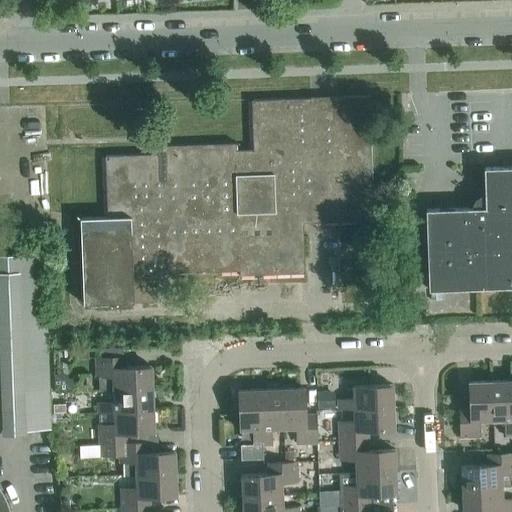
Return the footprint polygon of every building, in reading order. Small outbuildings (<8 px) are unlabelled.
[(101,0),(89,0),(91,11),(103,10),(101,0)] [(162,153),(105,155),(108,217),(80,218),(83,304),(156,301),(155,273),(239,270),(239,275),(305,272),(303,223),(374,220),(369,95),(252,99),(254,149),(236,150),(236,142),(162,145),(162,153)] [(511,286),(511,166),(484,167),(485,194),(481,194),(478,196),(476,198),(474,201),(472,204),(472,207),(426,209),(429,289),(511,286)] [(0,429),(50,427),(44,252),(0,253),(0,429)] [(96,377),(99,377),(99,389),(113,389),(153,388),(152,365),(125,366),(125,356),(96,357),(96,377)] [(62,374),(55,374),(56,390),(72,390),(71,382),(62,374)] [(511,379),(491,381),(492,421),(505,420),(505,436),(511,435),(511,379)] [(492,421),(491,381),(469,381),(470,408),(459,408),(460,438),(480,437),(479,421),(492,421)] [(338,409),(354,408),(394,406),(393,384),(353,386),(353,399),(337,399),(338,409)] [(304,387),(282,388),(284,428),(297,428),(297,444),(317,443),(316,414),(305,414),(304,387)] [(154,409),(153,388),(113,389),(113,402),(97,402),(98,412),(114,411),(154,409)] [(284,428),(282,388),(261,389),(263,445),(272,444),(271,428),(284,428)] [(263,445),(261,389),(239,390),(240,430),(253,429),(254,444),(241,445),(241,459),(263,458),(263,445)] [(335,407),(334,390),(318,390),(318,408),(335,407)] [(64,404),(53,404),(54,413),(65,413),(64,404)] [(394,428),(394,406),(354,408),(354,421),(338,421),(339,441),(368,440),(368,429),(394,428)] [(154,431),(154,409),(114,411),(114,424),(98,424),(99,444),(119,443),(128,443),(128,432),(154,431)] [(369,450),(368,440),(339,441),(340,460),(356,459),(356,472),(396,471),(395,449),(369,450)] [(148,442),(128,443),(119,443),(99,444),(80,445),(81,457),(119,455),(119,462),(123,462),(124,475),(136,475),(176,473),(175,451),(149,452),(148,442)] [(461,465),(462,487),(502,486),(502,473),(511,472),(511,453),(488,454),(488,464),(461,465)] [(242,474),(242,496),(282,495),(282,482),(298,481),(297,461),(291,462),(285,462),(268,462),(268,473),(242,474)] [(397,493),(396,471),(356,472),(340,472),(341,505),(370,504),(370,494),(397,493)] [(177,495),(176,473),(136,475),(136,488),(120,488),(121,508),(150,507),(150,496),(177,495)] [(511,511),(511,498),(502,499),(502,486),(462,487),(463,510),(489,509),(489,511),(511,511)] [(0,488),(0,511),(10,511),(9,507),(5,496),(0,488)] [(325,494),(319,494),(319,506),(331,506),(331,500),(325,494)] [(283,507),(282,495),(242,496),(243,511),(299,511),(299,507),(283,507)] [(68,500),(60,501),(60,509),(68,508),(68,500)]
